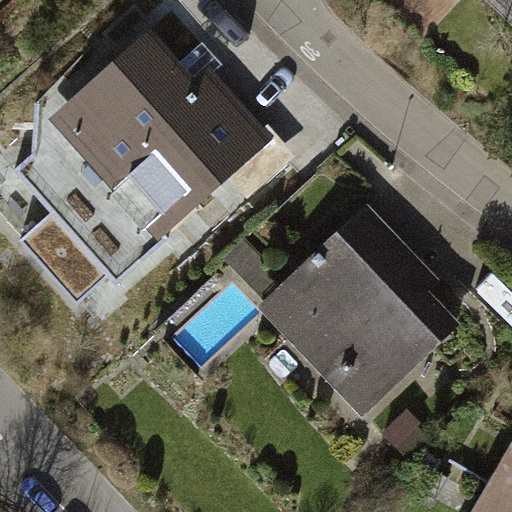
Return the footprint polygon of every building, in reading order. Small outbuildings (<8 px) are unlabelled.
[(0,0),(0,43),(50,0),(0,0)] [(511,0),(474,0),(511,32),(511,0)] [(191,89),(147,39),(56,119),(64,129),(117,188),(130,177),(171,223),(266,139),(208,73),(191,89)] [(158,234),(171,223),(130,177),(117,188),(64,129),(15,173),(54,214),(22,242),(79,304),(111,276),(118,283),(165,241),(158,234)] [(449,307),(379,231),(260,341),(366,455),(470,359),(434,320),(449,307)] [(511,511),(511,491),(500,511),(511,511)]
